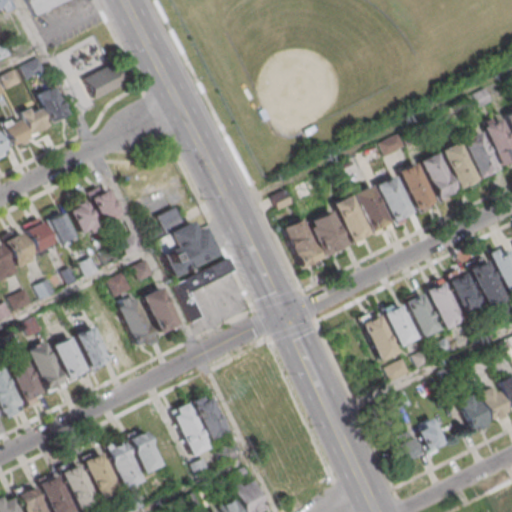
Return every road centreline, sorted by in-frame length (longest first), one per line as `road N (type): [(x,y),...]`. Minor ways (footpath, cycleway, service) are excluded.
road 1 (residential): [(511,203),(0,457)]
road 2 (tertiary): [(286,316),(181,106)]
road 3 (residential): [(181,106),(0,195)]
road 4 (tertiary): [(366,494),(286,316)]
road 5 (residential): [(511,453),(396,511)]
